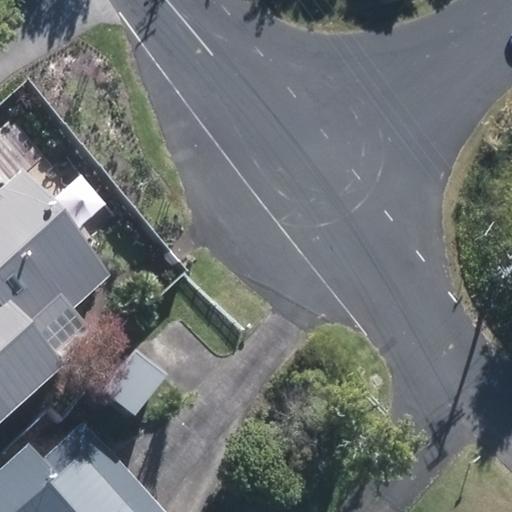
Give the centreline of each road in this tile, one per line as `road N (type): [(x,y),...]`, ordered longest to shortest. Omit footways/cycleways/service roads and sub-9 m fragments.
road 1 (residential): [(318,194),(146,0)]
road 2 (residential): [(511,28),(318,194)]
road 3 (residential): [(472,374),(318,194)]
